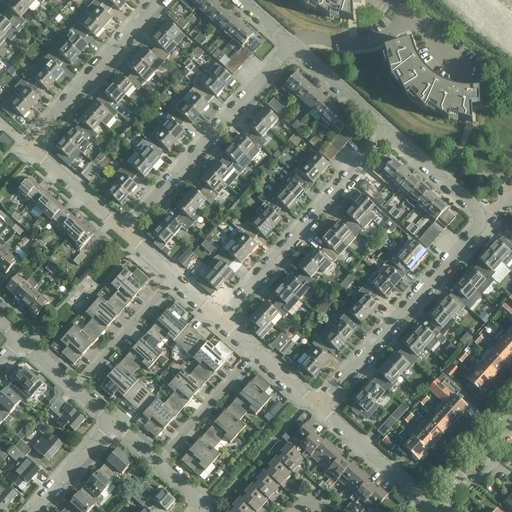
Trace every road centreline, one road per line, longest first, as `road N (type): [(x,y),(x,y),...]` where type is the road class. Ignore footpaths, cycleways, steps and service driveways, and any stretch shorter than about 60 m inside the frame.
road 1 (residential): [(122,229),(24,143),(158,0)]
road 2 (residential): [(319,405),(486,219)]
road 3 (residential): [(122,229),(290,44)]
road 4 (residential): [(220,316),(388,132)]
road 5 (residential): [(433,509),(319,405)]
road 6 (residential): [(75,389),(177,277)]
road 7 (residential): [(161,462),(258,350)]
road 8 (residential): [(388,132),(290,44)]
road 9 (residential): [(486,219),(388,132)]
road 10 (residential): [(409,20),(368,44),(290,44)]
road 11 (residential): [(28,511),(111,422)]
